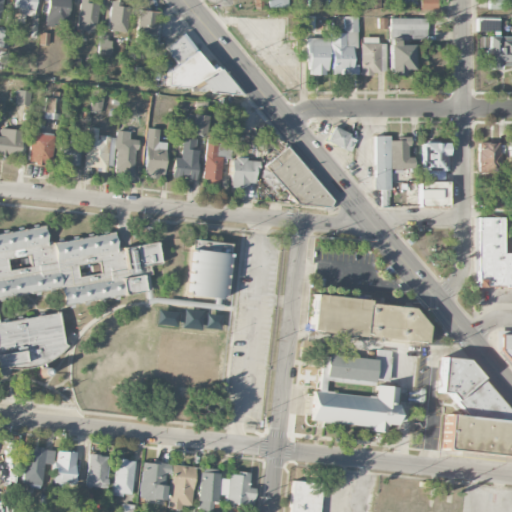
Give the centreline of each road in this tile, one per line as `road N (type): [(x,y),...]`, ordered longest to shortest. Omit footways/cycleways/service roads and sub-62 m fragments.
road 1 (residential): [(511,478),(0,420)]
road 2 (residential): [(0,189),(302,225),(371,222)]
road 3 (residential): [(438,303),(464,263),(466,0)]
road 4 (primary): [(371,222),(183,0)]
road 5 (residential): [(270,511),(302,225)]
road 6 (residential): [(511,113),(308,112),(287,123)]
road 7 (primary): [(511,389),(371,222)]
